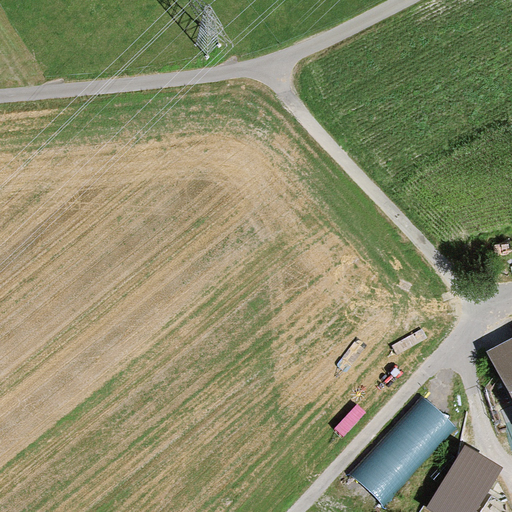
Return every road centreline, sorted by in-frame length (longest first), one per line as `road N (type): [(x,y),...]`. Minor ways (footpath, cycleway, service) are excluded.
road 1 (unclassified): [(0,98),(262,68),(407,0)]
road 2 (track): [(511,298),(466,295),(445,276),(262,68)]
road 3 (track): [(489,302),(298,511)]
